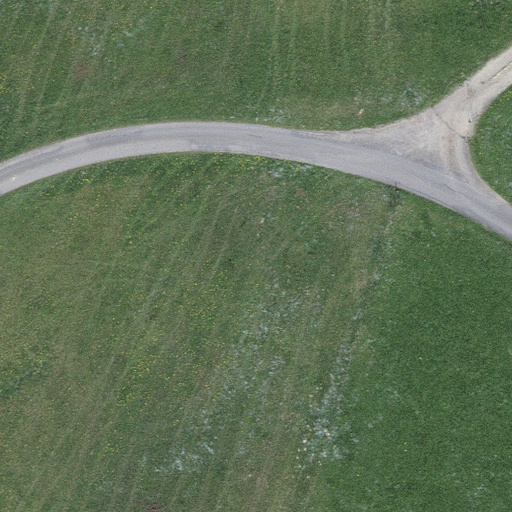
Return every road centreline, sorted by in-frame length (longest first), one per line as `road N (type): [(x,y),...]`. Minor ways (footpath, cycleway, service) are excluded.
road 1 (track): [(0,181),(50,158),(179,134),(365,151),(420,164),(511,222)]
road 2 (track): [(420,164),(483,86),(511,68)]
